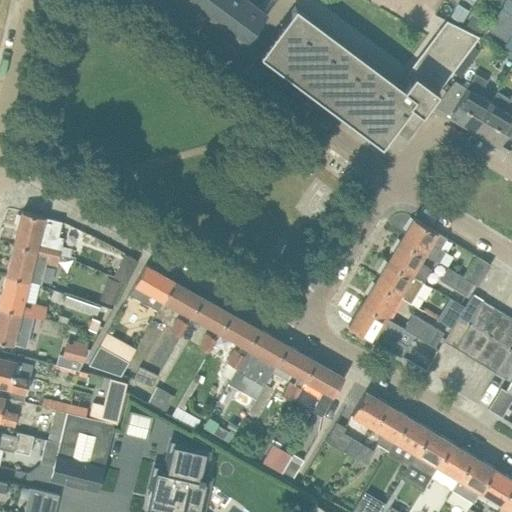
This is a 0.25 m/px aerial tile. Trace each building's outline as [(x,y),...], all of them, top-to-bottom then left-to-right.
[(193,0),(192,2),(209,15),(220,0),(193,0)] [(245,0),(220,0),(209,15),(226,28),(247,1),(245,0)] [(247,1),(226,28),(244,42),(265,14),(247,1)] [(445,5),(440,14),(460,25),(465,18),(445,5)] [(511,30),(511,15),(500,9),(487,27),(507,39),(511,30)] [(410,101),(291,11),(260,53),(382,144),(402,117),(412,125),(479,36),(445,20),(407,71),(412,75),(403,87),(415,96),(410,101)] [(454,80),(435,105),(474,129),(490,101),(479,94),(487,80),(476,74),(468,87),(454,80)] [(511,94),(510,98),(497,90),(474,129),(499,144),(511,121),(511,94)] [(43,216),(22,210),(14,242),(60,253),(62,243),(47,239),(45,244),(37,242),(43,216)] [(447,237),(413,217),(400,238),(424,253),(438,262),(445,250),(440,247),(447,237)] [(387,260),(423,282),(431,268),(420,261),(424,253),(400,238),(387,260)] [(60,253),(14,242),(6,274),(28,280),(34,253),(43,255),(42,260),(57,264),(60,253)] [(138,260),(125,253),(113,275),(121,279),(126,281),(138,260)] [(464,276),(477,285),(491,264),(477,255),(464,276)] [(423,282),(387,260),(374,281),(399,296),(411,303),(417,294),(424,282),(423,282)] [(146,264),(145,265),(135,282),(129,293),(157,309),(174,279),(146,264)] [(473,283),(447,267),(439,280),(466,295),(473,283)] [(28,280),(6,274),(0,298),(0,306),(44,317),(47,306),(31,303),(30,308),(21,306),(28,280)] [(202,295),(174,279),(157,309),(163,298),(191,314),(202,295)] [(399,296),(374,281),(361,302),(401,326),(386,317),(399,296)] [(101,304),(63,291),(60,301),(98,313),(101,304)] [(472,293),(458,317),(468,323),(483,300),(472,293)] [(230,311),(202,295),(191,314),(220,330),(230,311)] [(483,300),(468,323),(479,329),(493,306),(483,300)] [(401,326),(361,302),(348,324),(373,339),(378,330),(386,334),(383,339),(393,345),(390,349),(401,356),(408,345),(395,337),(401,326)] [(44,317),(0,306),(0,340),(12,343),(12,344),(36,350),(39,337),(15,331),(19,316),(27,318),(26,324),(41,327),(44,317)] [(489,336),(503,312),(493,306),(479,329),(489,336)] [(230,311),(220,330),(248,346),(259,328),(230,311)] [(500,342),(511,321),(511,317),(503,312),(489,336),(500,342)] [(412,313),(403,328),(434,347),(443,332),(412,313)] [(187,322),(177,316),(169,329),(180,335),(187,322)] [(468,323),(458,317),(443,340),(454,347),(468,323)] [(511,321),(500,342),(510,349),(511,349),(511,321)] [(479,329),(468,323),(454,347),(464,353),(479,329)] [(259,328),(248,346),(276,362),(287,343),(259,328)] [(489,336),(479,329),(464,353),(475,359),(489,336)] [(215,338),(205,332),(197,345),(208,351),(215,338)] [(500,342),(489,336),(475,359),(485,366),(500,342)] [(67,337),(58,362),(79,370),(88,345),(67,337)] [(510,349),(500,342),(485,366),(496,372),(510,349)] [(287,343),(276,362),(281,365),(298,374),(293,382),(300,386),(305,378),(315,359),(287,343)] [(128,360),(99,344),(89,363),(120,374),(128,360)] [(226,361),(237,367),(244,354),(233,348),(226,361)] [(511,368),(511,349),(510,349),(496,372),(506,378),(511,368)] [(0,386),(16,390),(26,393),(30,377),(14,373),(16,361),(0,356),(0,386)] [(344,376),(315,359),(305,378),(324,389),(312,410),(322,415),(344,376)] [(281,365),(276,362),(272,370),(264,383),(248,410),(255,415),(272,387),(270,385),(281,365)] [(300,386),(290,380),(283,393),(293,398),(294,399),(300,386)] [(175,394),(157,384),(148,401),(166,411),(175,394)] [(511,393),(504,388),(501,387),(488,408),(501,416),(511,398),(511,393)] [(388,402),(366,389),(351,414),(373,427),(388,402)] [(5,396),(0,394),(0,421),(14,425),(17,413),(2,409),(5,396)] [(409,415),(388,402),(373,427),(381,432),(376,442),(388,449),(394,440),(409,415)] [(193,429),(199,419),(178,406),(171,417),(193,429)] [(55,408),(47,438),(60,441),(67,411),(55,408)] [(126,431),(146,436),(150,414),(130,410),(126,431)] [(60,441),(51,477),(97,489),(113,422),(67,411),(60,441)] [(430,428),(409,415),(394,440),(415,452),(430,428)] [(353,437),(343,431),(345,426),(336,421),(325,440),(345,452),(353,437)] [(452,440),(430,428),(415,452),(409,463),(429,475),(436,465),(437,465),(452,440)] [(0,446),(13,450),(28,454),(32,436),(17,432),(17,435),(0,430),(0,446)] [(211,448),(170,437),(163,465),(153,462),(147,486),(152,487),(147,507),(155,509),(154,511),(202,511),(212,476),(205,475),(211,448)] [(473,453),(452,440),(437,465),(458,478),(473,453)] [(374,450),(363,443),(354,457),(366,464),(374,450)] [(303,459),(292,453),(282,470),(293,477),(303,459)] [(494,466),(473,453),(458,478),(451,489),(473,501),(479,491),(494,466)] [(511,484),(511,476),(494,466),(479,491),(500,504),(511,484)] [(511,484),(500,504),(511,510),(511,484)] [(54,511),(59,494),(43,490),(38,511),(54,511)] [(356,511),(377,511),(384,502),(368,491),(355,511),(356,511)] [(329,511),(311,501),(304,511),(329,511)]
